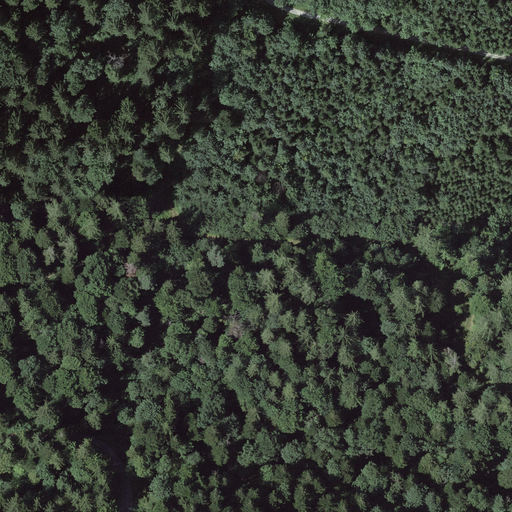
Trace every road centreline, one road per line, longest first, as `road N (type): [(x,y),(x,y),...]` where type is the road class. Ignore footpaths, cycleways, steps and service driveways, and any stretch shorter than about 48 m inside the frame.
road 1 (track): [(267,0),(511,60)]
road 2 (track): [(125,511),(116,466),(98,446),(0,440)]
